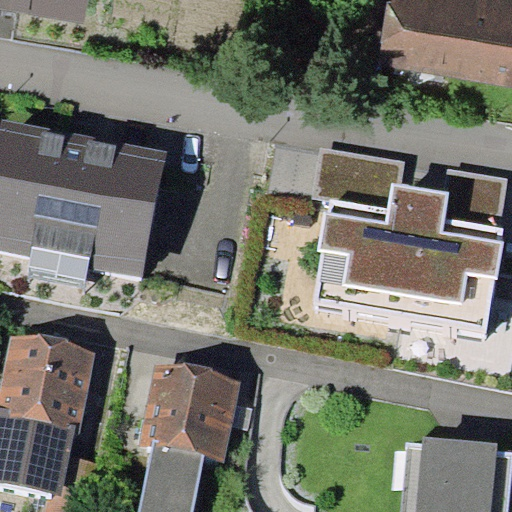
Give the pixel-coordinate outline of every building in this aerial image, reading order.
[(78,0),(0,0),(77,13),(78,0)] [(511,0),(372,0),(365,52),(511,72),(511,0)] [(156,175),(0,144),(0,257),(134,284),(156,175)] [(511,206),(474,200),(463,268),(511,276),(511,206)] [(90,353),(3,337),(0,352),(0,493),(63,505),(90,353)] [(234,388),(149,371),(132,452),(217,469),(234,388)] [(511,511),(511,450),(390,438),(381,511),(511,511)]
